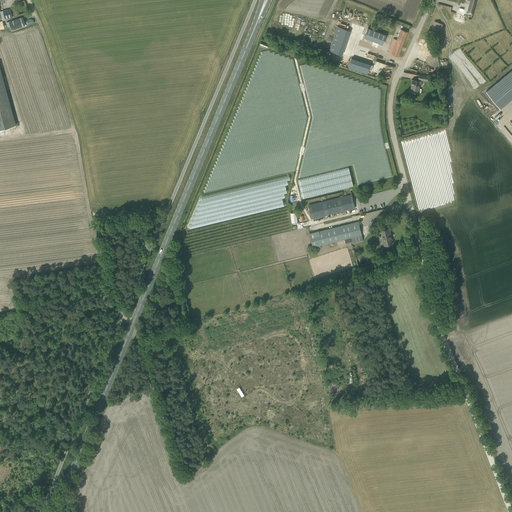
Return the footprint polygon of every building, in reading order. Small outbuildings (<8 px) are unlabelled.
[(12,17),(10,9),(0,11),(2,21),(5,20),(5,19),(12,17)] [(347,9),(344,16),(350,19),(354,11),(347,9)] [(22,17),(9,21),(11,29),(25,24),(22,17)] [(337,25),(330,50),(340,54),(342,49),(345,51),(352,30),(337,25)] [(367,28),(364,37),(382,44),(386,35),(372,30),(367,28)] [(393,38),(388,53),(398,56),(407,32),(401,29),(396,39),(393,38)] [(486,91),(500,109),(511,98),(511,72),(487,93),(486,91)] [(2,77),(0,77),(0,118),(13,115),(2,77)] [(421,85),(421,81),(412,80),(410,91),(418,93),(419,85),(421,85)] [(13,115),(0,118),(0,129),(16,125),(13,115)] [(303,197),(354,186),(350,167),(298,178),(303,197)] [(351,194),(346,196),(308,205),(312,218),(355,208),(351,194)] [(358,222),(353,223),(309,233),(313,247),(361,235),(358,222)] [(390,238),(389,236),(390,235),(388,228),(381,230),(382,235),(384,245),(387,244),(392,243),(392,242),(393,242),(392,239),(391,239),(391,238),(390,238)]
